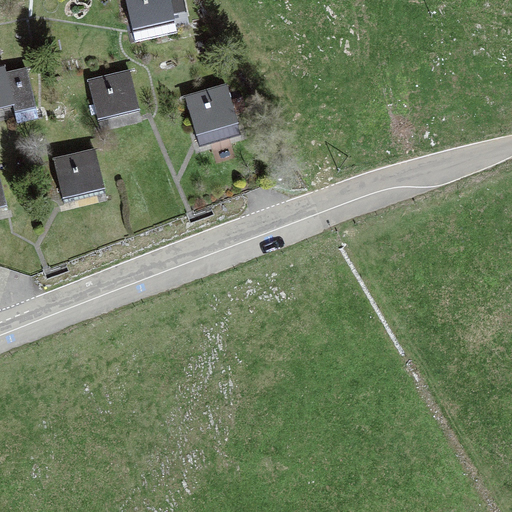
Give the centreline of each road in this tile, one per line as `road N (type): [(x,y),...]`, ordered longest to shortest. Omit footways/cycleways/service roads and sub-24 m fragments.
road 1 (tertiary): [(511,143),(328,197),(0,322)]
road 2 (track): [(328,197),(290,81),(298,58),(389,0)]
